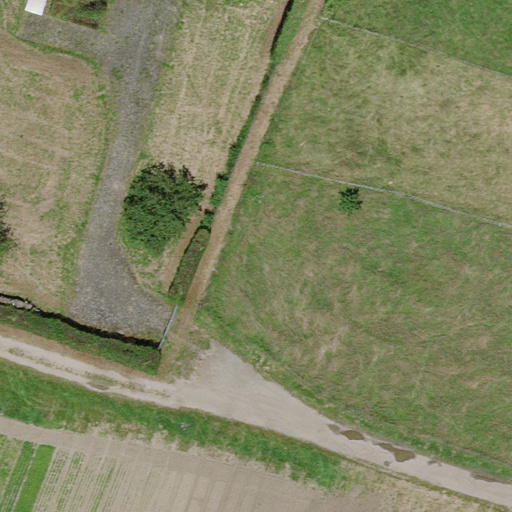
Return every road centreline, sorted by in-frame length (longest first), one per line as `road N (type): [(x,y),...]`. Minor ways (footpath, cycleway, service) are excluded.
road 1 (track): [(0,335),(511,496)]
road 2 (track): [(164,0),(89,266),(169,324),(279,423)]
